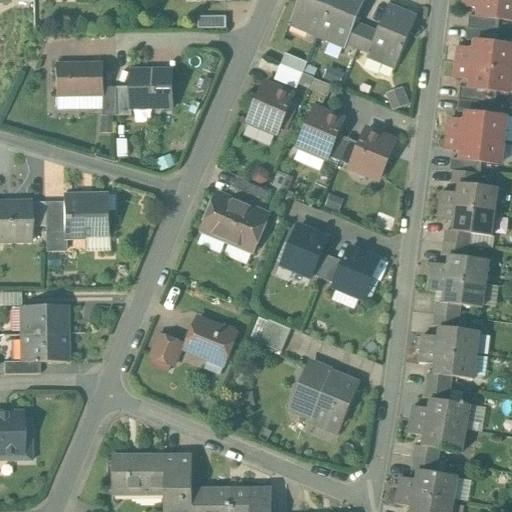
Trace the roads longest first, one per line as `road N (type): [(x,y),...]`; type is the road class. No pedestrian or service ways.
road 1 (residential): [(443,0),(386,446),(376,470),(334,480),(107,392)]
road 2 (residential): [(107,392),(269,0)]
road 3 (residential): [(59,511),(107,392)]
